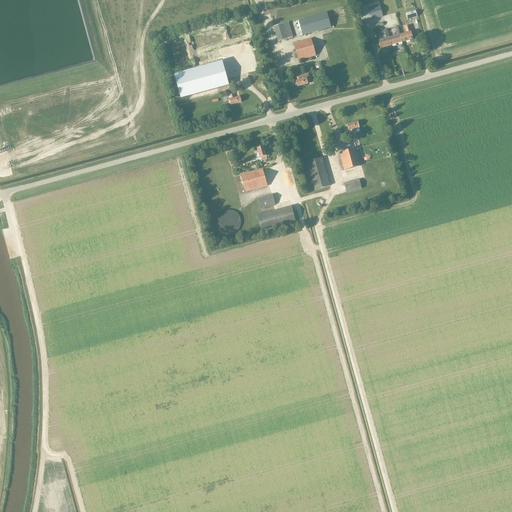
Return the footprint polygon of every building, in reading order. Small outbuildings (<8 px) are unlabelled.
[(406,14),(407,19),(417,17),(415,11),(406,14)] [(302,35),(330,27),(326,12),(298,20),(302,35)] [(395,14),(382,18),(384,25),(386,25),(386,27),(393,25),(393,23),(397,21),(395,14)] [(278,41),(292,37),(288,22),(273,27),(278,41)] [(400,35),(402,42),(412,39),(412,40),(412,39),(409,26),(405,27),(406,30),(407,30),(408,33),(400,35)] [(394,36),(389,38),(391,45),(402,42),(400,35),(398,27),(394,28),(395,32),(394,35),(394,36)] [(389,38),(388,31),(387,29),(384,30),(386,39),(382,40),(378,41),(379,43),(378,43),(379,46),(380,46),(380,48),(384,47),(391,45),(389,38)] [(298,60),(315,56),(310,39),(293,43),(298,60)] [(222,61),(174,75),(181,99),(229,86),(222,61)] [(297,81),(295,81),(297,87),(307,84),(307,83),(310,82),(308,73),(299,76),(296,77),(297,81)] [(231,99),(229,99),(230,105),(241,102),(239,96),(234,98),(233,94),(229,95),(231,99)] [(355,133),(354,129),(359,127),(357,122),(347,125),(348,130),(350,130),(352,137),(356,136),(355,133)] [(266,156),(263,147),(257,148),(259,157),(261,157),(262,160),(267,159),(266,156)] [(344,170),(361,165),(356,148),(339,153),(344,170)] [(315,190),(329,186),(322,158),(307,162),(315,190)] [(262,169),(240,175),(245,192),(267,186),(262,169)] [(346,192),(361,189),(359,180),(344,183),(346,192)] [(273,196),(257,200),(259,208),(275,204),(273,196)] [(291,206),(257,216),(261,231),(295,221),(291,206)] [(228,234),(229,234),(230,234),(231,234),(232,234),(233,234),(234,233),(235,233),(235,232),(236,232),(237,231),(237,230),(238,230),(239,229),(239,228),(240,226),(240,225),(240,224),(241,223),(241,222),(241,221),(240,220),(240,219),(240,218),(239,217),(239,216),(238,215),(237,214),(236,213),(235,212),(234,211),(233,211),(232,211),(231,211),(230,210),(229,210),(228,210),(227,210),(226,211),(225,211),(224,211),(223,212),(222,212),(221,213),(220,214),(219,215),(219,216),(218,216),(218,217),(217,218),(217,219),(217,220),(217,222),(217,223),(217,224),(217,225),(217,226),(217,227),(218,227),(218,228),(218,229),(219,230),(220,231),(221,232),(223,233),(224,234),(225,234),(227,234),(228,234)]
